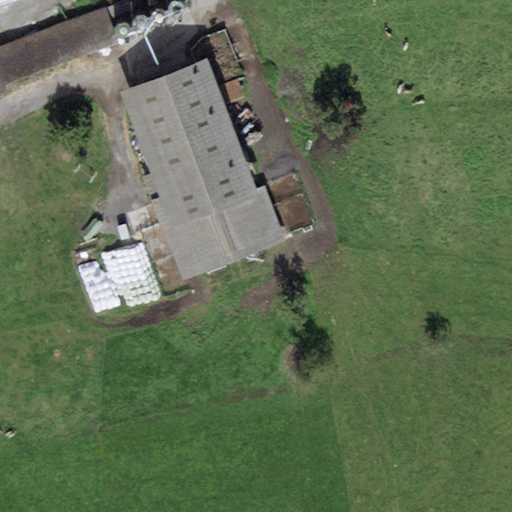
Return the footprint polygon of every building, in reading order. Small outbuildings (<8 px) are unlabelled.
[(170,14),(173,15),(176,16),(178,16),(181,14),(183,12),(184,10),(184,7),(183,4),(182,2),(180,1),(178,0),(172,0),(170,2),(168,4),(167,7),(168,9),(169,12),(170,14)] [(154,22),(156,23),(159,23),(161,23),(164,22),(166,20),(167,17),(167,15),(166,12),(165,10),(163,8),(160,7),(158,7),(155,8),(153,9),(151,11),(151,14),(151,17),(152,20),(154,22)] [(103,10),(0,49),(0,92),(4,91),(2,85),(115,42),(103,10)] [(136,28),(139,30),(141,30),(144,30),(146,28),(148,26),(149,24),(150,21),(149,19),(147,16),(145,15),(143,14),(140,14),(138,14),(135,16),(134,18),(133,21),(133,24),(134,26),(136,28)] [(118,36),(121,37),(124,37),(126,37),(129,36),(131,34),(132,31),(132,28),(131,26),(130,24),(128,22),(125,21),(123,21),(120,22),(118,23),(116,25),(115,28),(116,31),(117,34),(118,36)] [(207,60),(121,91),(151,173),(143,176),(181,281),(287,243),(266,185),(254,189),(207,60)]
